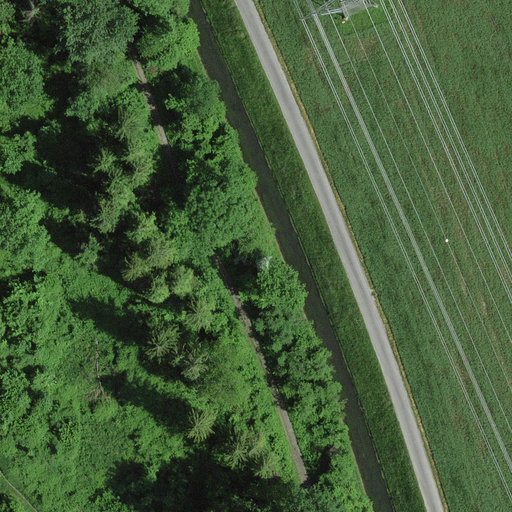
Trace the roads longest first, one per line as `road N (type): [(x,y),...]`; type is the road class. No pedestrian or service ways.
road 1 (track): [(317,511),(108,0)]
road 2 (unclassified): [(240,0),(395,376),(434,511)]
